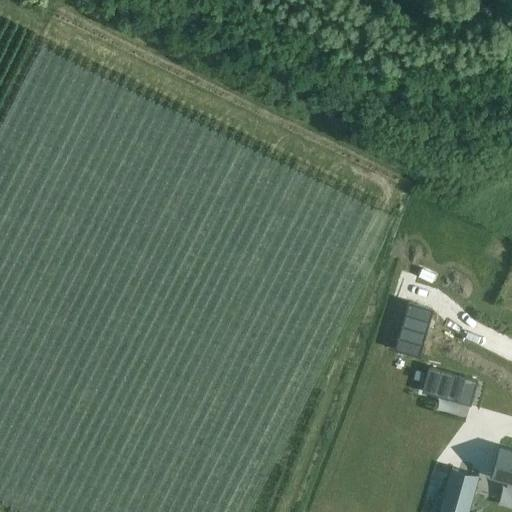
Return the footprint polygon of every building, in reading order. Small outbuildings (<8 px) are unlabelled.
[(408,302),(394,349),(419,356),(433,309),(408,302)] [(499,349),(502,337),(487,334),(485,346),(499,349)] [(429,367),(422,391),(470,405),(477,380),(429,367)] [(511,450),(502,447),(491,480),(511,486),(511,450)] [(453,467),(438,511),(467,511),(480,476),(453,467)]
